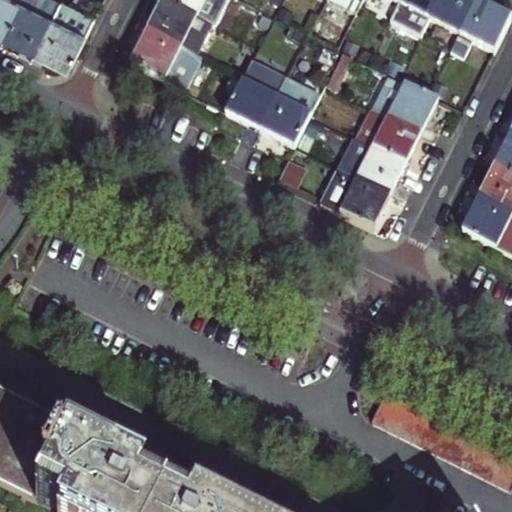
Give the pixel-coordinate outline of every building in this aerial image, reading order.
[(0,0),(0,32),(6,36),(24,0),(0,0)] [(37,51),(61,4),(53,0),(24,0),(6,36),(37,51)] [(168,0),(165,6),(211,30),(225,0),(168,0)] [(361,17),(368,0),(331,0),(331,1),(361,17)] [(379,0),(402,11),(407,0),(379,0)] [(431,25),(443,0),(407,0),(402,11),(393,29),(422,43),(431,25)] [(462,40),(478,7),(463,0),(443,0),(431,25),(462,40)] [(61,4),(37,51),(72,69),(96,21),(61,3),(61,4)] [(211,30),(165,6),(158,22),(150,37),(196,60),(211,30)] [(464,65),(473,46),(496,57),(511,25),(511,24),(478,7),(462,40),(453,59),(464,65)] [(331,21),(326,33),(339,40),(344,28),(331,21)] [(196,60),(150,37),(132,72),(181,96),(198,61),(196,60)] [(356,68),(342,61),(327,90),(341,98),(356,68)] [(376,117),(389,124),(422,140),(440,106),(393,83),(376,117)] [(244,86),(227,119),(263,137),(279,103),(244,86)] [(296,153),(311,122),(312,120),(279,103),(263,137),(296,153)] [(374,154),(407,170),(422,140),(389,124),(374,154)] [(511,143),(497,173),(511,180),(511,143)] [(374,154),(359,185),(391,201),(407,170),(374,154)] [(511,180),(497,173),(481,203),(511,219),(511,180)] [(359,185),(339,175),(322,209),(373,235),(391,201),(359,185)] [(463,239),(497,256),(511,263),(511,219),(481,203),(463,239)] [(201,511),(196,510),(195,511),(185,511),(144,491),(147,484),(119,470),(69,445),(64,456),(59,453),(70,431),(0,394),(0,486),(34,504),(46,480),(50,482),(38,506),(50,511),(201,511)] [(372,427),(511,498),(511,495),(511,462),(386,399),(372,427)] [(119,470),(147,484),(150,478),(136,471),(122,464),(119,470)] [(196,510),(201,511),(218,511),(200,503),(196,510)]
